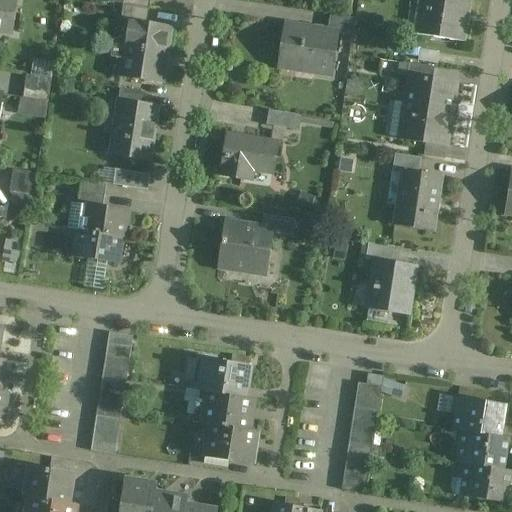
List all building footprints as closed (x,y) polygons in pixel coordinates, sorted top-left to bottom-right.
[(19,0),(14,0),(0,0),(0,10),(17,13),(19,0)] [(124,0),(124,5),(149,9),(150,0),(124,0)] [(421,0),(416,34),(463,41),(469,0),(421,0)] [(149,9),(124,5),(121,20),(129,21),(147,24),(149,9)] [(0,10),(0,31),(13,34),(17,13),(0,10)] [(356,19),(330,15),(327,30),(337,32),(337,33),(353,35),(356,19)] [(147,24),(129,21),(121,76),(162,83),(171,28),(147,24)] [(327,30),(286,24),(280,62),(300,65),(299,71),(330,75),(337,33),(337,32),(327,30)] [(435,67),(409,64),(407,77),(409,77),(409,76),(433,79),(435,67)] [(52,79),(27,75),(23,99),(48,102),(52,79)] [(433,79),(409,76),(409,77),(405,103),(394,101),(389,137),(400,138),(400,139),(426,143),(447,146),(457,83),(433,79)] [(146,93),(120,89),(119,101),(145,105),(146,93)] [(145,105),(119,101),(110,154),(149,160),(157,107),(145,105)] [(295,115),(268,110),(266,125),(293,130),(295,115)] [(279,143),(227,135),(220,176),(243,180),(244,170),(274,175),(279,143)] [(447,146),(426,143),(424,156),(445,159),(447,146)] [(421,159),(395,155),(393,169),(402,171),(419,173),(421,159)] [(37,173),(14,170),(11,182),(35,185),(37,173)] [(419,173),(402,171),(394,224),(434,231),(442,177),(419,173)] [(107,184),(81,180),(77,204),(77,205),(86,206),(86,205),(103,208),(107,184)] [(35,185),(11,182),(9,193),(33,197),(35,185)] [(103,208),(86,205),(86,206),(77,205),(77,204),(71,203),(68,229),(78,230),(126,238),(129,212),(103,208)] [(292,219),(265,215),(263,227),(274,229),(274,230),(290,232),(292,219)] [(263,227),(226,222),(222,245),(225,245),(221,269),(266,276),(274,230),(274,229),(263,227)] [(126,238),(78,230),(74,256),(118,263),(121,238),(125,238),(126,238)] [(20,257),(22,243),(7,241),(6,255),(20,257)] [(395,247),(369,244),(366,260),(375,261),(375,260),(393,263),(395,247)] [(393,263),(375,260),(375,261),(368,306),(409,312),(416,267),(393,263)] [(370,310),(370,318),(392,321),(393,313),(370,310)] [(133,337),(109,333),(108,345),(131,348),(133,337)] [(131,348),(108,345),(106,357),(129,360),(131,348)] [(129,360),(106,357),(104,368),(128,372),(129,360)] [(252,365),(204,358),(199,391),(208,393),(246,399),(252,365)] [(128,372),(104,368),(102,380),(126,384),(128,372)] [(383,377),(368,374),(366,385),(382,387),(383,377)] [(126,384),(102,380),(100,392),(124,396),(126,384)] [(386,380),(385,393),(404,395),(405,382),(386,380)] [(366,385),(358,384),(356,395),(380,399),(382,387),(366,385)] [(124,396),(100,392),(98,404),(122,408),(124,396)] [(246,399),(208,393),(203,425),(210,426),(210,425),(250,431),(255,400),(246,399)] [(380,399),(356,395),(354,407),(378,411),(380,399)] [(502,406),(454,398),(452,414),(461,415),(459,430),(458,430),(457,431),(497,437),(502,406)] [(122,408),(98,404),(96,416),(120,419),(122,408)] [(378,411),(354,407),(353,419),(376,423),(378,411)] [(120,419),(96,416),(95,428),(118,431),(120,419)] [(376,423),(353,419),(351,431),(374,435),(376,423)] [(250,431),(210,425),(210,426),(206,455),(253,463),(258,432),(250,431)] [(118,431),(95,428),(93,440),(116,443),(118,431)] [(374,435),(351,431),(349,443),(373,446),(374,435)] [(497,437),(457,431),(455,446),(464,447),(462,463),(461,464),(500,470),(505,438),(497,437)] [(116,443),(93,440),(91,451),(115,455),(116,443)] [(373,446),(349,443),(347,455),(371,458),(373,446)] [(371,458),(347,455),(345,467),(369,470),(371,458)] [(500,470),(461,464),(462,463),(460,463),(458,479),(466,480),(463,497),(503,503),(508,471),(500,470)] [(74,471),(31,465),(26,497),(29,498),(69,505),(74,471)] [(369,470),(345,467),(343,478),(367,482),(369,470)] [(367,482),(343,478),(342,490),(365,494),(367,482)] [(157,485),(125,480),(120,511),(152,511),(155,493),(156,493),(157,485)] [(156,493),(155,493),(152,511),(184,511),(186,507),(188,498),(156,493)] [(69,505),(29,498),(26,511),(75,511),(77,506),(69,505)]
